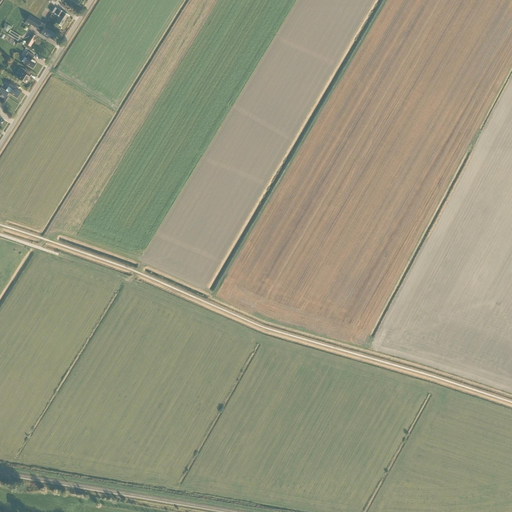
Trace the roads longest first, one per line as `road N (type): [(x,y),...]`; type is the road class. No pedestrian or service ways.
road 1 (track): [(58,253),(263,337)]
road 2 (unclassified): [(0,145),(91,0)]
